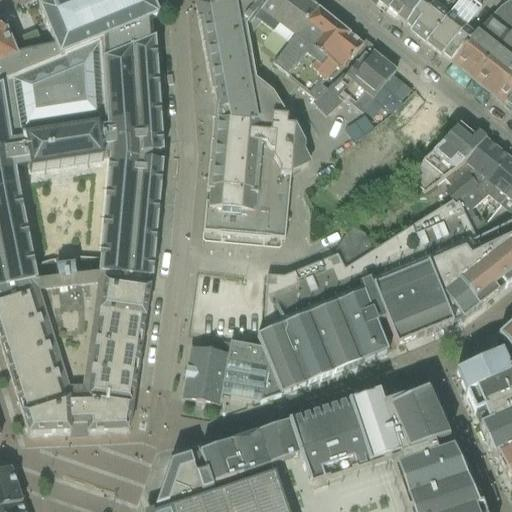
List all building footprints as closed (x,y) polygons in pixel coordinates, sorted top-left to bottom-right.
[(248,240),(281,242),(284,242),(286,225),(290,222),(286,219),(289,180),(291,180),(299,175),(299,172),(310,166),(310,164),(304,154),(305,146),(295,130),(286,129),(286,121),(283,112),(283,111),(274,96),(257,84),(255,74),(247,31),(270,0),(203,0),(205,2),(195,6),(210,89),(214,112),(213,115),(206,194),(207,194),(206,204),(205,204),(202,235),(219,236),(219,237),(248,240)] [(270,0),(247,31),(255,74),(276,64),(277,63),(291,45),(298,37),(318,11),(303,0),(270,0)] [(381,0),(377,6),(403,27),(425,1),(432,1),(432,0),(381,0)] [(450,64),(474,38),(465,30),(489,0),(432,0),(432,1),(425,1),(403,27),(404,27),(405,26),(412,31),(410,33),(443,58),(450,63),(450,64)] [(450,64),(505,108),(511,99),(511,0),(500,10),(474,38),(450,64)] [(274,96),(283,111),(298,90),(315,104),(343,77),(345,79),(355,66),(368,53),(318,11),(298,37),(291,45),(277,63),(276,64),(255,74),(257,84),(274,96)] [(109,444),(127,443),(154,263),(162,166),(156,165),(156,157),(162,156),(155,48),(104,70),(74,73),(4,106),(1,97),(0,96),(0,348),(31,447),(52,446),(109,444)] [(315,104),(312,106),(325,120),(330,114),(345,101),(362,115),(372,102),(373,102),(382,90),(395,74),(368,53),(355,66),(345,79),(343,77),(315,104)] [(408,182),(424,195),(445,180),(444,180),(463,167),(467,163),(474,154),(484,142),(485,141),(462,122),(459,125),(442,145),(441,147),(437,151),(422,164),(409,174),(408,182)] [(463,167),(444,180),(445,180),(461,201),(483,183),(510,164),(486,144),(484,142),(474,154),(467,163),(463,167)] [(457,206),(467,225),(476,221),(471,212),(488,198),(500,208),(511,193),(511,165),(510,164),(483,183),(461,201),(462,202),(457,206)] [(280,400),(333,379),(333,378),(342,375),(360,368),(387,357),(363,298),(372,294),(396,351),(452,329),(451,327),(460,323),(462,325),(498,297),(497,295),(504,289),(505,291),(511,285),(511,225),(476,243),(467,225),(457,206),(454,209),(451,205),(374,254),(344,272),(337,258),(283,281),(266,279),(262,339),(256,341),(260,351),(280,400)] [(337,258),(344,272),(374,254),(365,238),(364,236),(350,229),(347,233),(335,254),(337,258)] [(491,460),(496,460),(511,491),(511,325),(497,339),(511,355),(511,370),(507,375),(499,357),(454,376),(464,398),(465,398),(479,430),(478,430),(491,460)] [(229,346),(227,358),(190,352),(181,403),(218,409),(222,388),(261,395),(259,407),(280,400),(260,351),(229,346)] [(477,511),(475,501),(422,383),(170,466),(158,502),(114,476),(109,444),(52,446),(53,480),(102,511),(477,511)] [(0,511),(23,511),(10,472),(0,475),(0,511)]
